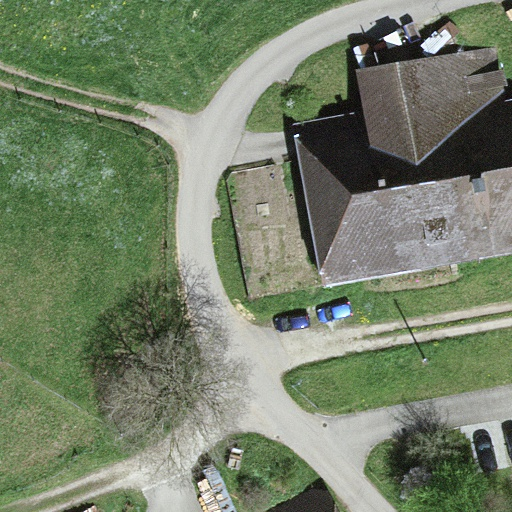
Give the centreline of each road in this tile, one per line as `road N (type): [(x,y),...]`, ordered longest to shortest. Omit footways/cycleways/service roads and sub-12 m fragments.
road 1 (unclassified): [(428,0),(350,19),(282,53),(225,113),(199,186),(199,268),(226,337),(259,384),(381,511)]
road 2 (track): [(241,359),(511,316)]
road 3 (track): [(208,148),(159,118),(0,73)]
road 4 (track): [(37,511),(170,454)]
